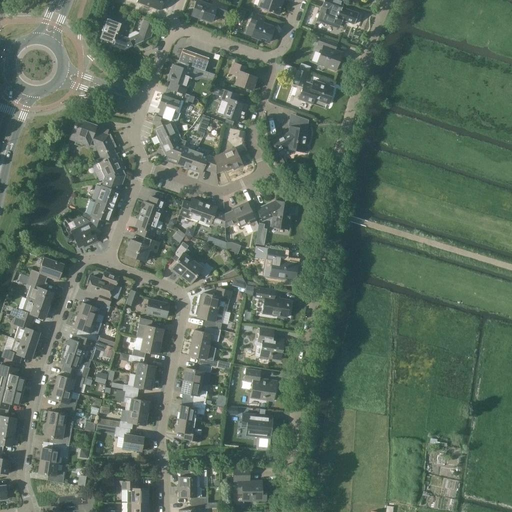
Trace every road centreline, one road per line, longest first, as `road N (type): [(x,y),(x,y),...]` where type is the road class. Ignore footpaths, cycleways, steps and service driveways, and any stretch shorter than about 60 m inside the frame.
road 1 (residential): [(292,511),(294,417),(330,189)]
road 2 (residential): [(106,262),(174,288),(184,301),(161,429),(166,511)]
road 3 (residential): [(29,509),(22,459),(44,357),(76,266),(87,258),(106,262)]
road 4 (residential): [(330,189),(387,0)]
road 5 (residential): [(142,168),(214,191),(264,172)]
road 6 (residential): [(264,172),(250,140),(272,72),(269,57)]
